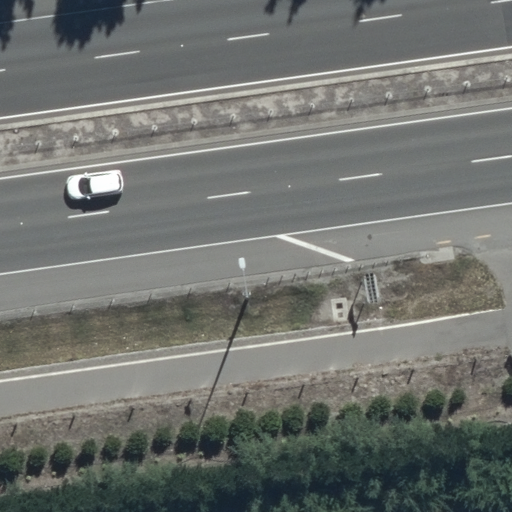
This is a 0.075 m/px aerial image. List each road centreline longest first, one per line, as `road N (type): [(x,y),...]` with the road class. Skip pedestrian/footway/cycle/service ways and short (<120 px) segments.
road 1 (trunk): [(511,154),(0,226)]
road 2 (trunk): [(0,68),(488,0)]
